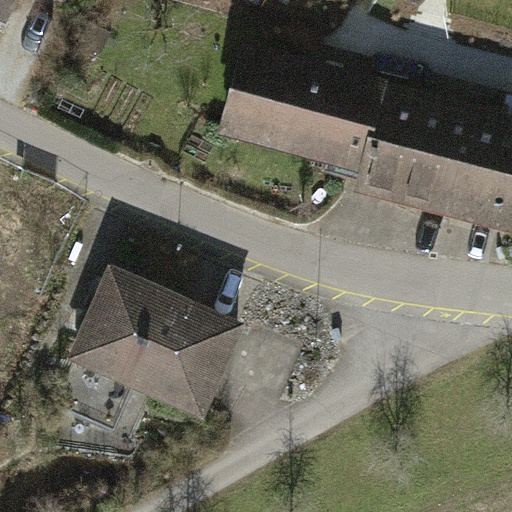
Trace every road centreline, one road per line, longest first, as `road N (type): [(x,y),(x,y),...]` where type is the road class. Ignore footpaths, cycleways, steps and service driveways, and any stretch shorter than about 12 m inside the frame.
road 1 (unclassified): [(0,122),(191,214),(320,262),(451,288)]
road 2 (residential): [(451,288),(443,338),(155,511)]
